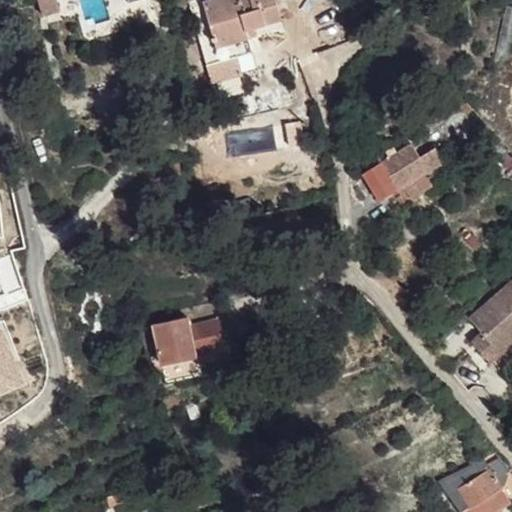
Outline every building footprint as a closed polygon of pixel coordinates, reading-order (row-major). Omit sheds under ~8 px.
[(204,0),(190,4),(202,49),(248,36),(257,33),(254,25),(280,19),(274,0),(204,0)] [(248,36),(202,49),(206,63),(252,51),(248,36)] [(363,173),(379,201),(403,186),(426,172),(444,161),(435,147),(420,156),(411,142),(395,152),(392,147),(385,151),(389,158),(363,173)] [(426,172),(403,186),(412,202),(436,188),(426,172)] [(511,275),(466,316),(481,331),(487,338),(498,351),(511,338),(511,275)] [(154,326),(157,343),(160,357),(162,365),(196,358),(196,353),(225,347),(219,322),(191,328),(189,319),(154,326)] [(481,331),(473,338),(479,346),(487,338),(481,331)] [(487,338),(479,346),(497,366),(511,352),(511,338),(498,351),(487,338)] [(157,343),(151,345),(153,358),(160,357),(157,343)] [(437,480),(459,511),(497,511),(505,507),(496,492),(502,488),(510,470),(499,456),(487,463),(484,457),(437,480)] [(502,488),(496,492),(505,507),(511,503),(502,488)] [(108,498),(110,507),(124,503),(121,494),(108,498)]
